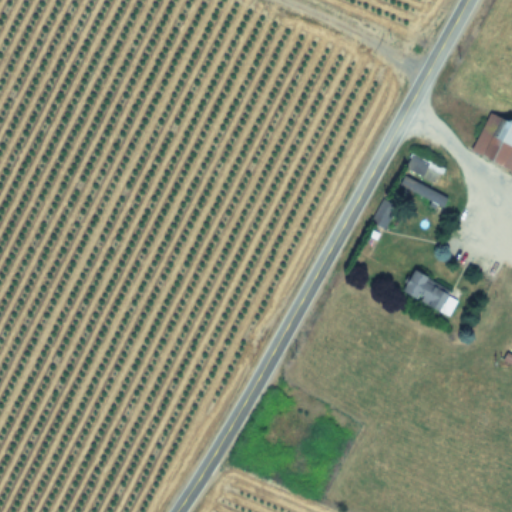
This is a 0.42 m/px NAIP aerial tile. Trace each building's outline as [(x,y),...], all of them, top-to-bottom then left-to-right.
[(511,119),(489,109),(470,148),(511,168),(511,119)] [(444,166),(409,151),(402,168),(436,183),(444,166)] [(397,183),(440,208),(446,197),(403,173),(397,183)] [(381,228),(390,213),(383,209),(374,224),(381,228)] [(398,291),(436,310),(447,288),(409,269),(398,291)] [(294,448),(319,460),(332,431),(352,440),(360,422),(341,414),(334,428),(309,416),(294,448)]
